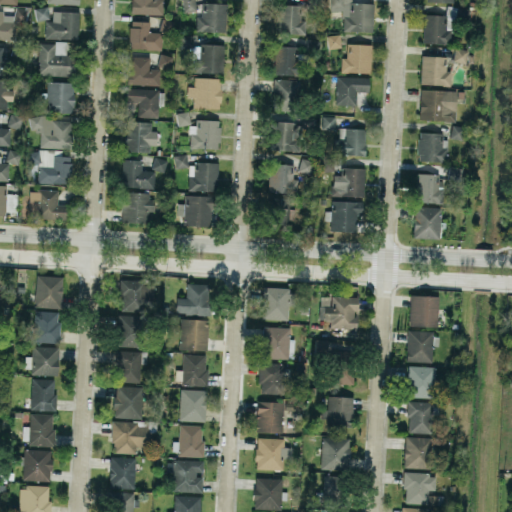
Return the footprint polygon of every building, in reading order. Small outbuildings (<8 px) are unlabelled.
[(163,0),(131,0),(131,13),(163,13),(163,0)] [(181,0),(182,11),(195,11),(195,0),(181,0)] [(373,2),(351,2),(350,0),(329,0),(329,10),(343,10),(342,30),(372,31),(373,2)] [(226,2),(201,2),(200,15),(196,15),(196,30),(225,31),(226,2)] [(302,4),(277,4),(277,33),(305,33),(305,19),(302,19),(302,4)] [(28,9),(16,7),(13,19),(25,22),(28,9)] [(0,37),(13,38),(13,14),(4,14),(4,10),(0,9),(0,37)] [(45,20),(45,37),(78,38),(79,11),(52,10),(52,20),(45,20)] [(422,42),(450,43),(450,29),(445,29),(446,14),(423,13),(422,42)] [(161,49),(162,32),(148,31),(149,21),(130,20),(129,48),(161,49)] [(329,48),(339,47),(339,36),(329,36),(329,48)] [(38,41),(38,75),(75,75),(75,53),(73,53),(74,42),(38,41)] [(221,72),(222,44),(194,43),(193,71),(221,72)] [(340,71),(370,72),(371,44),(346,43),(346,57),(341,57),(340,71)] [(297,46),(275,45),(274,74),(301,75),(301,61),(297,61),(297,46)] [(466,49),(454,47),(452,61),(465,62),(466,49)] [(450,84),(450,70),(446,70),(446,56),(420,55),(419,83),(450,84)] [(159,84),(159,68),(149,68),(149,56),(128,56),(127,83),(159,84)] [(356,91),(368,91),(368,76),(336,75),(335,104),(356,105),(356,91)] [(0,108),(7,108),(7,100),(13,100),(13,89),(7,89),(8,78),(0,77),(0,108)] [(192,106),(220,107),(221,77),(194,77),(193,86),(187,86),(187,96),(193,97),(192,106)] [(273,109),(297,110),(297,79),(273,78),(273,109)] [(41,102),(46,102),(46,111),(73,112),(74,82),(46,81),(46,92),(41,92),(41,102)] [(157,116),(158,88),(126,87),(126,101),(137,102),(137,116),(157,116)] [(419,119),(454,120),(455,90),(419,89),(419,119)] [(178,125),(189,123),(188,112),(176,113),(178,125)] [(39,147),(71,148),(72,120),(52,120),(52,115),(30,115),(29,130),(40,130),(39,147)] [(334,116),(322,115),(321,128),(333,128),(334,116)] [(123,151),(150,151),(150,144),(156,144),(156,130),(150,130),(150,121),(124,120),(123,151)] [(219,148),(219,121),(190,120),(189,147),(219,148)] [(297,122),(271,121),(271,149),(296,150),(297,122)] [(461,138),(462,126),(450,125),(449,137),(461,138)] [(0,144),(9,144),(10,127),(0,126),(0,144)] [(364,154),(364,128),(339,127),(339,138),(333,138),(333,154),(364,154)] [(442,132),(418,131),(417,160),(445,161),(446,146),(441,146),(442,132)] [(16,163),(20,151),(8,148),(5,161),(16,163)] [(26,163),(39,164),(40,151),(27,151),(26,163)] [(187,167),(187,154),(174,154),(174,167),(187,167)] [(37,165),(37,182),(70,183),(70,155),(52,155),(52,165),(37,165)] [(154,187),(155,170),(141,170),(141,159),(122,159),(121,186),(154,187)] [(188,189),(217,190),(218,162),(189,161),(188,189)] [(0,179),(8,180),(8,162),(0,162),(0,179)] [(290,191),(290,163),(268,163),(268,191),(290,191)] [(364,168),(341,167),(341,184),(331,184),(330,195),(363,196),(364,168)] [(414,201),(440,202),(441,173),(415,172),(414,201)] [(57,190),(30,189),(29,217),(67,218),(67,204),(57,203),(57,190)] [(120,221),(147,221),(148,210),(151,210),(152,192),(121,191),(120,221)] [(209,225),(210,195),(184,195),(183,203),(177,203),(177,215),(184,215),(184,225),(209,225)] [(291,197),(273,197),(274,223),(296,222),(295,208),(292,208),(291,197)] [(330,211),(324,210),(324,219),(330,220),(330,230),(356,231),(356,218),(361,218),(362,201),(331,200),(330,211)] [(439,238),(440,207),(413,205),(412,237),(439,238)] [(62,276),(35,274),(34,306),(61,307),(62,276)] [(142,311),(142,300),(153,300),(153,281),(119,279),(119,310),(142,311)] [(209,283),(186,282),(185,297),(176,297),(175,313),(208,314),(209,283)] [(291,304),(292,287),(262,286),(261,318),(287,319),(287,304),(291,304)] [(437,295),(409,294),(408,325),(436,326),(437,295)] [(357,296),(330,295),(330,297),(320,296),(319,319),(329,320),(329,327),(355,328),(356,310),(357,310),(357,296)] [(58,341),(59,311),(34,310),(34,327),(27,326),(27,340),(58,341)] [(140,314),(117,315),(117,345),(141,345),(140,314)] [(206,350),(208,319),(180,318),(178,349),(206,350)] [(262,357),(293,358),(294,338),(289,338),(289,326),(263,326),(262,357)] [(432,330),(406,330),(406,361),(431,361),(432,330)] [(57,374),(58,346),(31,345),(31,373),(57,374)] [(139,382),(140,360),(146,360),(146,351),(117,350),(116,381),(139,382)] [(331,383),(352,383),(353,351),(331,350),(331,383)] [(206,353),(182,353),(181,384),(205,385),(206,353)] [(283,393),(284,362),(259,361),(258,392),(283,393)] [(434,366),(406,365),(406,396),(433,397),(434,366)] [(30,409),(54,409),(55,378),(31,377),(30,409)] [(141,417),(142,386),(114,385),(113,416),(141,417)] [(179,420),(204,421),(205,389),(180,388),(179,420)] [(351,426),(352,396),(327,395),(327,409),(324,409),(323,425),(351,426)] [(255,430),(282,432),(283,401),(256,400),(255,430)] [(431,432),(431,400),(407,400),(406,431),(431,432)] [(53,444),(54,413),(30,413),(29,425),(22,425),(22,443),(53,444)] [(111,452),(136,452),(136,445),(147,445),(148,421),(112,420),(111,452)] [(178,441),(175,441),(174,455),(202,456),(203,424),(179,423),(178,441)] [(348,437),(321,436),(320,468),(347,468),(348,437)] [(430,436),(403,436),(403,467),(430,467),(430,436)] [(282,469),(283,437),(256,437),(255,468),(282,469)] [(49,480),(51,449),(23,448),(22,479),(49,480)] [(134,487),(135,457),(109,456),(108,487),(134,487)] [(203,460),(170,459),(169,490),(202,491),(203,460)] [(404,472),(402,502),(427,503),(427,489),(434,489),(435,473),(404,472)] [(342,475),(323,475),(323,500),(342,501),(342,475)] [(280,508),(281,477),(254,476),(253,508),(280,508)] [(48,511),(49,486),(20,485),(19,511),(48,511)] [(132,511),(133,492),(111,491),(110,511),(132,511)] [(199,511),(200,495),(174,494),(172,511),(199,511)]
